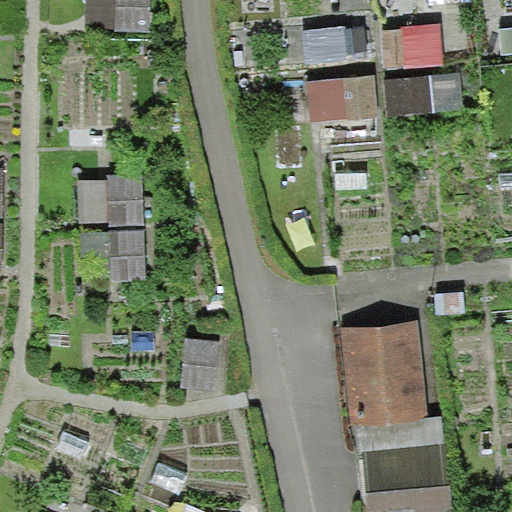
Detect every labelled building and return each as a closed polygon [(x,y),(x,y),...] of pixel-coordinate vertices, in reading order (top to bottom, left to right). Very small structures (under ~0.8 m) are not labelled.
[(150,0),(82,0),(83,20),(83,27),(151,27),(150,0)] [(440,23),(381,28),(384,67),(443,63),(440,23)] [(365,27),(301,30),(303,61),(367,59),(365,27)] [(460,70),(383,78),(387,116),(464,108),(460,70)] [(373,75),(309,81),(312,122),(377,117),(373,75)] [(142,174),(107,174),(109,223),(143,221),(142,174)] [(145,231),(77,231),(77,259),(93,259),(98,277),(145,277),(145,231)] [(418,316),(336,325),(347,424),(356,423),(429,415),(418,316)] [(156,330),(131,330),(131,349),(157,350),(156,330)] [(220,340),(183,336),(180,382),(217,387),(220,340)] [(429,415),(356,423),(364,490),(451,482),(442,415),(429,415)] [(453,511),(451,482),(364,490),(366,511),(453,511)] [(209,511),(182,501),(177,511),(209,511)]
